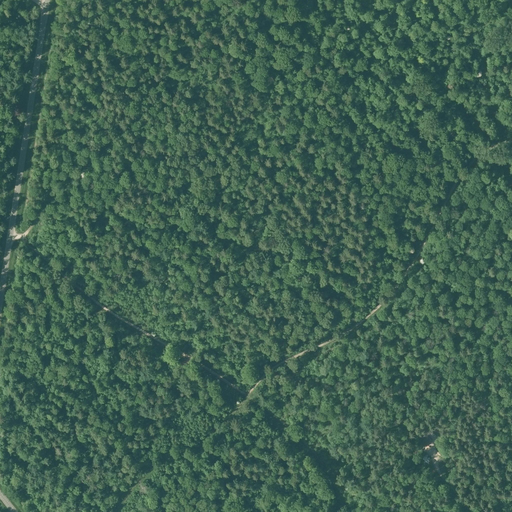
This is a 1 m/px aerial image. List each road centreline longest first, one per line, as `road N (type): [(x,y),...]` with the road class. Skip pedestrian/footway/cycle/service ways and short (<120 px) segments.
road 1 (track): [(10,235),(120,319),(246,396),(274,366),(375,310),(416,258),(466,167),(511,140)]
road 2 (track): [(115,511),(148,471),(206,436),(246,396),(319,459),(349,511)]
road 3 (track): [(21,236),(244,0)]
road 4 (tertiary): [(0,300),(46,0)]
